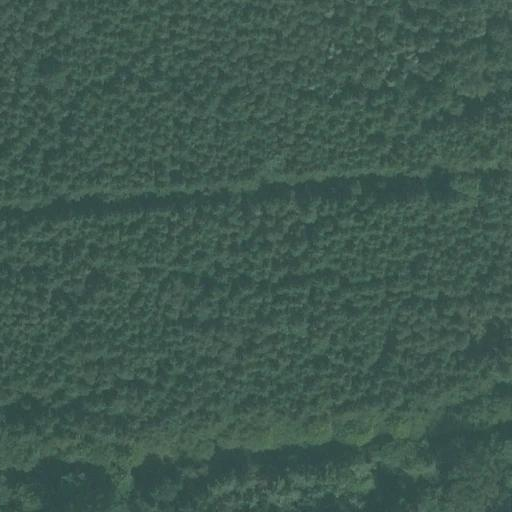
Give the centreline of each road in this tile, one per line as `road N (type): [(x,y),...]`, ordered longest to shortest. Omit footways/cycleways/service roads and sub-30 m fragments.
road 1 (track): [(511,421),(0,471)]
road 2 (track): [(511,163),(0,205)]
